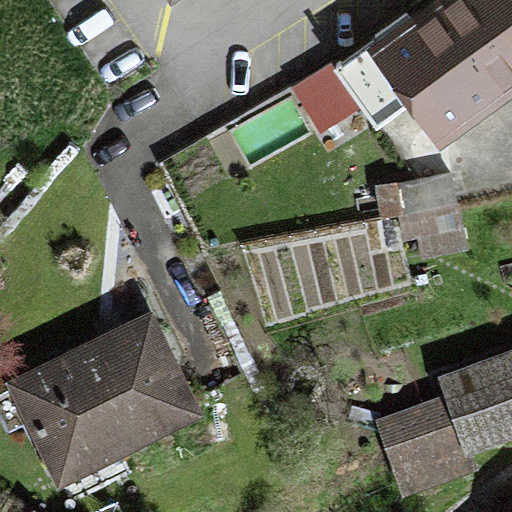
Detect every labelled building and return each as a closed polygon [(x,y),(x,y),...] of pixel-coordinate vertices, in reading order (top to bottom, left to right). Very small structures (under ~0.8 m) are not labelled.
[(375,38),(341,62),(340,60),(336,63),(333,59),(296,83),(309,103),(345,80),(375,122),(416,94),(445,137),(506,94),(497,81),(511,70),(511,0),(455,0),(416,27),(405,13),(373,35),(375,38)] [(450,172),(378,186),(384,216),(455,202),(450,172)] [(13,384),(54,464),(110,436),(114,443),(192,403),(147,318),(75,356),(73,352),(13,384)] [(452,399),(382,423),(402,481),(471,457),(465,440),(511,424),(511,354),(445,378),(452,399)] [(511,511),(511,499),(498,511),(511,511)]
